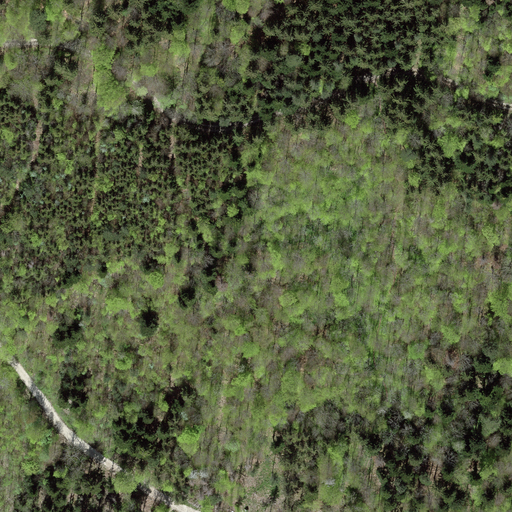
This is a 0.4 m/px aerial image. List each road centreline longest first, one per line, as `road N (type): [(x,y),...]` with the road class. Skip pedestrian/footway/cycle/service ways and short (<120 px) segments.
road 1 (track): [(511,107),(402,69),(368,74),(321,102),(213,128),(178,119),(77,48),(0,44)]
road 2 (track): [(0,348),(66,434),(167,499)]
